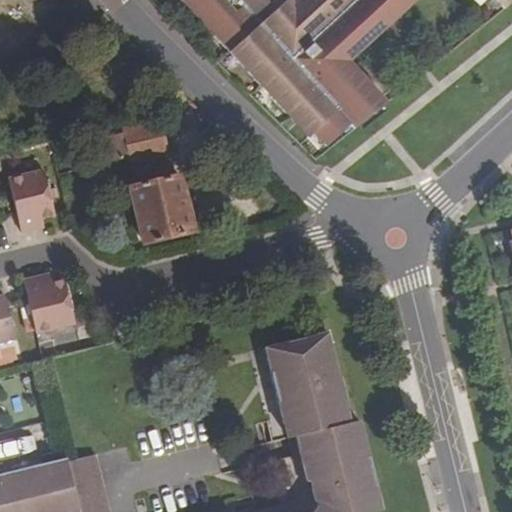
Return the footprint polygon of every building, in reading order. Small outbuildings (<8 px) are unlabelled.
[(295,0),(294,2),(292,0),(181,0),(308,137),(313,133),(325,146),(349,124),(354,130),(385,102),(348,62),(414,0),(497,0),(503,6),(509,0),(295,0)] [(125,163),(161,153),(153,122),(117,131),(125,163)] [(43,170),(7,179),(20,232),(43,227),(41,219),(54,216),(43,170)] [(131,187),(145,244),(195,233),(181,175),(131,187)] [(35,332),(74,322),(64,279),(52,282),(50,274),(22,280),(35,332)] [(0,342),(15,339),(4,295),(0,296),(0,342)] [(375,511),(382,510),(360,421),(352,422),(342,377),(340,378),(329,332),(265,349),(288,439),(297,437),(309,482),(313,481),(317,494),(322,493),(324,498),(314,511),(375,511)] [(108,511),(95,454),(67,461),(79,511),(108,511)] [(0,511),(79,511),(66,457),(0,473),(0,511)]
